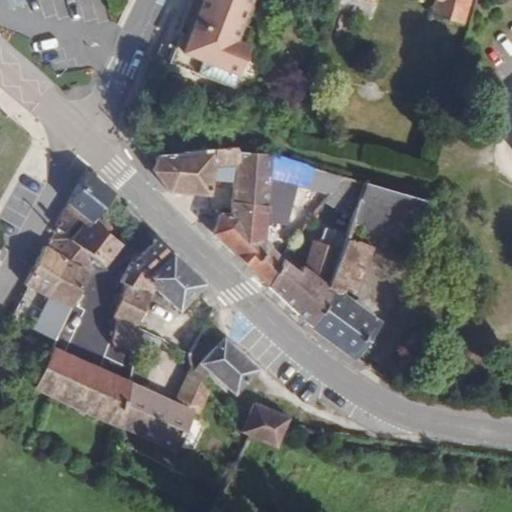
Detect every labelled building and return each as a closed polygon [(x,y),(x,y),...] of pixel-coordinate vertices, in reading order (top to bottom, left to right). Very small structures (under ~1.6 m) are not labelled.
[(44,0),(44,12),(100,15),(100,3),(44,0)] [(242,90),(258,47),(243,41),(258,0),(193,0),(188,14),(180,37),(183,38),(173,65),(242,90)] [(461,29),(469,0),(437,0),(436,3),(431,21),(461,29)] [(266,212),(272,154),(239,146),(215,148),(208,197),(229,200),(229,209),(266,212)] [(208,197),(215,148),(157,155),(150,175),(168,193),(180,194),(208,197)] [(282,214),(285,185),(320,195),(329,172),(272,154),(266,212),(263,241),(274,249),(277,219),(282,218),(282,214)] [(96,224),(115,196),(84,171),(55,229),(64,239),(77,222),(82,227),(96,224)] [(350,205),(358,180),(329,172),(320,195),(350,205)] [(425,244),(437,207),(437,205),(358,180),(350,205),(338,239),(322,285),(332,293),(336,286),(347,290),(363,242),(350,237),(355,222),(425,244)] [(306,222),(320,195),(285,185),(282,214),(306,222)] [(263,241),(266,212),(229,209),(218,208),(210,234),(265,287),(282,255),(274,249),(263,241)] [(119,242),(96,224),(82,227),(69,244),(80,252),(100,266),(119,242)] [(322,285),(338,239),(325,236),(324,242),(313,238),(301,265),(298,264),(295,265),(282,255),(265,287),(305,327),(332,293),(322,285)] [(145,279),(171,254),(156,237),(136,256),(123,283),(138,291),(145,279)] [(71,265),(80,252),(69,244),(67,247),(64,251),(59,258),(67,263),(71,265)] [(47,302),(67,263),(59,258),(43,250),(22,289),(47,302)] [(207,291),(171,254),(145,279),(152,286),(181,319),(207,291)] [(66,312),(86,273),(71,265),(67,263),(47,302),(66,312)] [(147,296),(152,286),(145,279),(138,291),(147,296)] [(134,321),(147,296),(138,291),(123,283),(107,322),(113,326),(109,350),(127,358),(131,333),(134,321)] [(373,326),(332,293),(305,327),(348,359),(373,326)] [(54,340),(66,312),(47,302),(36,331),(54,340)] [(260,373),(221,340),(198,369),(208,378),(237,401),(260,373)] [(170,404),(124,381),(52,345),(29,389),(117,429),(172,455),(191,415),(197,418),(208,399),(198,386),(191,374),(188,369),(170,404)] [(198,386),(208,378),(198,369),(191,374),(198,386)] [(284,426),(288,417),(253,402),(238,433),(248,437),(275,449),(284,426)]
